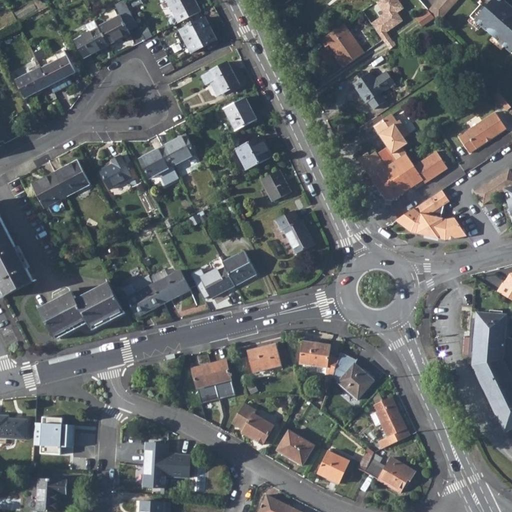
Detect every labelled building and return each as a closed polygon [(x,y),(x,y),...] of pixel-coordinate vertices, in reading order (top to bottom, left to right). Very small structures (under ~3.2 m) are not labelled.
[(166,0),(179,23),(200,12),(193,0),(166,0)] [(369,23),(383,43),(391,38),(388,33),(403,20),(398,13),(405,9),(399,0),(378,0),(375,2),(383,14),(369,23)] [(437,0),(429,10),(435,18),(438,22),(457,0),(480,0),(478,2),(481,4),(470,16),(511,52),(511,12),(507,8),(508,7),(503,2),(505,0),(504,0),(437,0)] [(429,10),(428,10),(417,18),(422,27),(435,18),(429,10)] [(121,16),(98,27),(99,28),(108,46),(131,34),(121,16)] [(204,17),(179,30),(191,53),(216,40),(204,17)] [(90,33),(99,28),(98,27),(95,22),(87,26),(90,33)] [(344,22),(326,34),(331,41),(329,42),(336,52),(338,51),(341,55),(337,57),(343,65),(364,52),(344,22)] [(108,46),(99,28),(75,41),(84,59),(108,46)] [(59,61),(42,70),(51,87),(54,93),(71,84),(68,78),(77,73),(65,52),(57,56),(59,61)] [(207,84),(215,80),(222,93),(240,84),(229,62),(202,75),(207,84)] [(17,78),(26,74),(23,68),(14,72),(17,78)] [(42,70),(41,69),(17,81),(27,99),(51,87),(42,70)] [(369,71),(352,82),(358,91),(359,90),(363,94),(361,95),(365,102),(367,100),(372,108),(388,98),(382,90),(394,83),(386,71),(374,78),(369,71)] [(511,105),(499,91),(495,94),(508,109),(511,105)] [(245,97),(223,108),(235,131),(256,120),(250,108),(245,97)] [(497,111),(460,136),(471,153),(488,141),(487,140),(491,137),(492,139),(508,128),(497,111)] [(387,147),(382,150),(393,162),(405,154),(401,148),(407,144),(402,138),(408,134),(399,121),(396,123),(392,115),(373,127),(387,147)] [(184,134),(162,146),(172,166),(194,154),(184,134)] [(261,135),(239,146),(250,167),(272,156),(261,135)] [(172,166),(162,146),(139,158),(149,178),(159,173),(165,185),(179,178),(172,166)] [(358,159),(370,178),(393,162),(382,150),(376,154),(375,153),(370,156),(368,154),(358,159)] [(402,171),(416,185),(423,181),(425,184),(447,169),(437,152),(414,167),(412,164),(402,171)] [(402,171),(412,164),(405,154),(393,162),(402,171)] [(113,163),(100,170),(109,188),(130,177),(121,159),(119,156),(112,160),(113,163)] [(62,167),(54,171),(66,194),(88,183),(77,161),(63,168),(62,167)] [(393,162),(370,178),(384,200),(391,201),(409,190),(398,173),(402,171),(393,162)] [(511,169),(511,168),(476,191),(484,204),(507,190),(511,212),(511,169)] [(278,170),(259,179),(271,201),(289,192),(278,170)] [(66,194),(54,171),(45,175),(46,177),(31,185),(43,207),(66,194)] [(409,190),(416,185),(402,171),(398,173),(409,190)] [(411,211),(397,220),(412,231),(446,239),(468,235),(456,217),(448,218),(442,217),(444,205),(451,201),(442,189),(434,195),(429,199),(420,204),(419,205),(411,211)] [(293,211),(275,219),(280,230),(282,229),(295,254),(313,245),(300,220),(298,221),(293,211)] [(0,293),(2,298),(4,297),(23,287),(32,282),(0,219),(0,293)] [(244,250),(223,261),(224,265),(235,285),(257,274),(244,250)] [(211,267),(223,261),(220,256),(209,262),(211,267)] [(235,285),(224,265),(202,277),(211,297),(235,285)] [(179,270),(153,284),(163,303),(189,290),(179,270)] [(511,272),(509,273),(498,291),(511,299),(511,272)] [(153,284),(149,276),(140,281),(144,288),(126,297),(136,317),(163,303),(153,284)] [(38,309),(53,337),(54,340),(87,323),(90,328),(91,330),(123,313),(122,311),(107,282),(75,299),(71,292),(38,309)] [(476,321),(474,358),(474,367),(496,413),(505,434),(511,430),(511,377),(504,360),(507,316),(477,314),(476,321)] [(469,358),(474,358),(476,321),(471,321),(470,333),(464,333),(463,343),(463,356),(469,356),(469,358)] [(336,367),(338,358),(329,355),(331,344),(303,341),(300,363),(327,367),(326,374),(332,377),(336,367)] [(276,343),(248,350),(254,372),(281,365),(276,343)] [(217,362),(192,368),(198,387),(231,378),(226,359),(217,362)] [(354,362),(337,381),(358,398),(375,380),(354,362)] [(380,441),(383,447),(410,435),(393,397),(375,405),(378,412),(377,412),(388,437),(380,441)] [(253,413),(244,429),(257,436),(255,439),(262,444),(273,424),(253,413)] [(0,415),(0,437),(27,439),(29,421),(3,419),(3,416),(0,415)] [(48,422),(46,444),(71,446),(72,424),(48,422)] [(289,430),(277,449),(302,465),(314,445),(289,430)] [(147,443),(144,486),(164,487),(165,476),(188,477),(189,456),(166,455),(167,444),(147,443)] [(368,448),(358,468),(364,471),(371,458),(374,452),(368,448)] [(329,450),(318,473),(339,483),(350,460),(329,450)] [(371,458),(364,471),(400,491),(408,477),(410,478),(415,470),(392,457),(386,467),(378,462),(371,458)] [(205,490),(207,470),(199,469),(197,489),(205,490)] [(39,479),(37,511),(53,511),(57,511),(58,501),(59,493),(67,494),(68,481),(39,479)] [(258,511),(286,511),(289,506),(267,495),(258,511)] [(142,502),(141,511),(162,511),(163,503),(142,502)]
